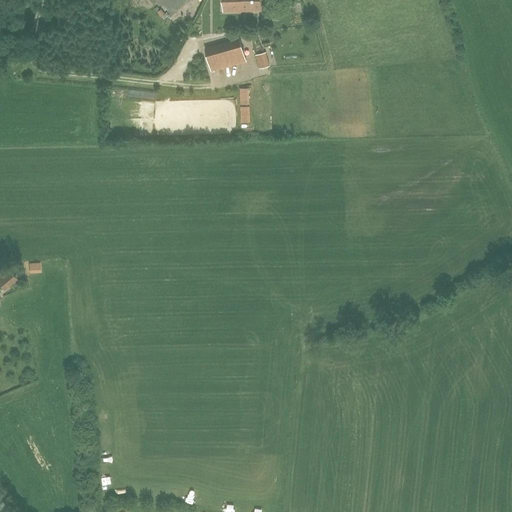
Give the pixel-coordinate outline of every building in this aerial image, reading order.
[(222,0),(223,11),(266,10),(265,0),(222,0)] [(211,71),(246,62),(239,38),(205,47),(211,71)] [(271,66),(267,52),(256,55),(260,69),(271,66)] [(243,87),(243,104),(251,103),(251,87),(243,87)] [(243,104),(244,122),(252,121),(251,104),(243,104)] [(44,261),(33,262),(33,273),(45,272),(44,261)] [(0,272),(0,282),(4,288),(15,278),(6,267),(0,272)] [(129,494),(131,485),(121,484),(120,492),(129,494)]
